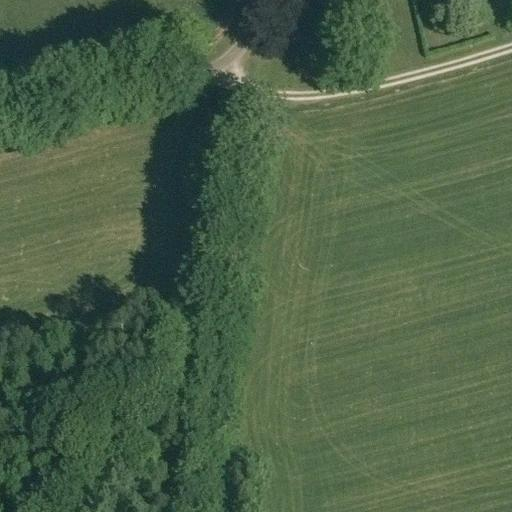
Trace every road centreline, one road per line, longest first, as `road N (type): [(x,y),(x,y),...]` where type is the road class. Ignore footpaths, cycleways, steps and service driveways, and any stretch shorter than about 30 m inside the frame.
road 1 (track): [(198,511),(233,61)]
road 2 (unclassified): [(0,125),(233,61),(250,0)]
